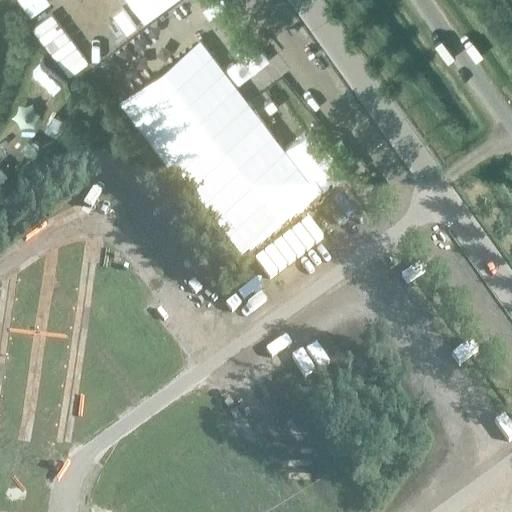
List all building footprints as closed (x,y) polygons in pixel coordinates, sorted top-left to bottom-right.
[(175,10),(141,26),(146,37),(180,21),(175,10)] [(253,71),(274,101),(286,93),(265,63),(253,71)] [(410,286),(419,297),(434,284),(426,274),(410,286)] [(0,324),(28,328),(29,311),(0,307),(0,324)] [(102,358),(109,328),(85,322),(77,352),(102,358)] [(0,455),(9,457),(34,337),(0,330),(0,455)] [(407,331),(390,343),(413,376),(430,364),(407,331)] [(479,377),(487,397),(504,390),(497,370),(479,377)] [(78,376),(76,413),(110,414),(112,377),(78,376)] [(511,427),(511,400),(509,396),(497,405),(511,427)] [(206,435),(218,454),(254,432),(242,413),(206,435)] [(223,456),(247,495),(284,473),(260,433),(223,456)] [(291,511),(332,511),(339,509),(320,472),(281,492),(291,511)] [(251,501),(251,511),(272,511),(271,499),(251,501)]
